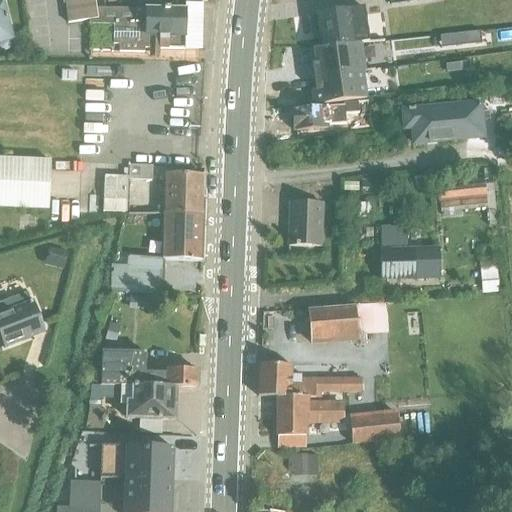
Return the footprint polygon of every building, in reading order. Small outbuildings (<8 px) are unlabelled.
[(185,9),(145,9),(145,10),(96,9),(94,0),(64,0),(68,24),(89,21),(89,26),(113,26),(113,45),(120,45),(120,52),(144,52),(144,49),(149,49),(149,58),(159,58),(159,51),(202,51),(202,5),(185,5),(185,9)] [(0,45),(12,42),(2,2),(0,2),(0,45)] [(360,45),(362,45),(369,43),(364,9),(316,15),(320,49),(360,45)] [(444,44),(486,42),(486,27),(443,29),(444,44)] [(389,57),(444,45),(440,29),(385,41),(389,57)] [(360,45),(320,49),(313,49),(315,65),(311,66),(313,79),(366,72),(362,45),(360,45)] [(197,73),(195,62),(169,65),(170,76),(197,73)] [(366,72),(313,79),(315,91),(311,91),(313,107),(368,99),(366,72)] [(501,103),(500,88),(488,88),(489,104),(501,103)] [(115,97),(85,96),(85,108),(115,109),(115,97)] [(486,141),(482,102),(400,109),(402,132),(410,131),(412,147),(486,141)] [(369,117),(368,103),(292,110),(294,132),(329,129),(328,126),(346,125),(345,119),(369,117)] [(0,209),(48,211),(51,161),(0,158),(0,209)] [(129,166),(129,181),(152,181),(153,167),(132,166),(129,166)] [(458,188),(437,190),(438,201),(440,201),(441,214),(443,214),(443,215),(449,215),(448,213),(453,213),(453,214),(458,214),(458,212),(487,209),(487,212),(486,212),(487,228),(496,227),(495,212),(494,193),(497,193),(497,184),(496,184),(495,168),(483,169),(484,181),(458,183),(457,183),(458,188)] [(202,226),(203,177),(164,176),(163,215),(162,225),(202,226)] [(355,195),(346,196),(346,219),(370,218),(370,204),(355,204),(355,195)] [(288,248),(322,249),(324,205),(290,204),(288,248)] [(201,263),(202,226),(162,225),(162,260),(164,262),(201,263)] [(407,226),(379,227),(379,282),(413,281),(413,279),(437,278),(445,279),(445,250),(437,249),(414,250),(406,250),(407,226)] [(63,272),(67,255),(51,250),(46,267),(63,272)] [(130,295),(149,295),(163,296),(164,262),(162,260),(128,258),(128,267),(110,267),(110,294),(130,295)] [(495,264),(479,265),(481,295),(498,294),(495,264)] [(355,307),(382,306),(382,291),(366,292),(355,307)] [(396,300),(417,299),(416,291),(396,292),(396,300)] [(27,293),(0,303),(0,339),(4,349),(33,339),(45,334),(42,326),(33,301),(30,301),(27,293)] [(149,295),(130,295),(130,310),(149,311),(149,295)] [(355,307),(358,337),(387,333),(385,305),(382,306),(355,307)] [(358,337),(355,307),(307,311),(310,347),(358,343),(358,337)] [(166,370),(166,374),(146,373),(146,355),(101,353),(100,387),(176,389),(197,389),(198,371),(166,370)] [(292,376),(292,367),(259,365),(258,398),(276,399),(309,399),(321,399),(321,394),(362,394),(362,379),(301,379),(301,376),(292,376)] [(91,387),(89,409),(100,410),(100,398),(122,399),(122,406),(125,406),(125,420),(139,420),(139,434),(162,435),(163,421),(174,422),(176,389),(100,387),(91,387)] [(309,402),(309,399),(276,399),(276,414),(344,415),(344,402),(309,402)] [(352,445),(400,441),(397,412),(349,417),(352,445)] [(276,438),(307,438),(307,426),(343,425),(344,415),(276,414),(276,438)] [(409,442),(400,443),(401,454),(410,454),(409,442)] [(124,480),(172,481),(173,449),(101,447),(100,479),(124,480)] [(306,456),(287,457),(288,472),(294,478),(308,477),(306,456)] [(170,511),(172,481),(124,480),(122,511),(170,511)] [(56,511),(99,511),(101,483),(69,482),(68,508),(56,507),(56,511)]
